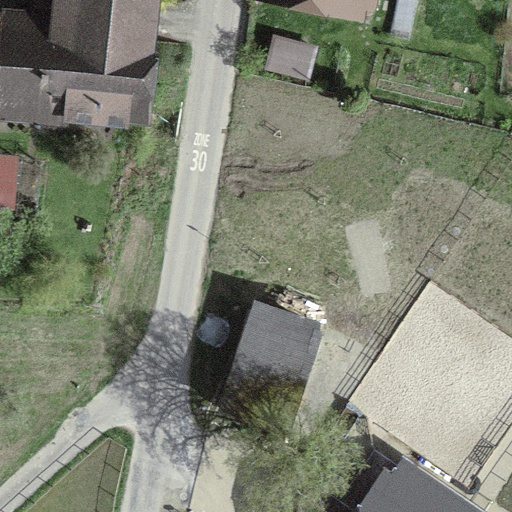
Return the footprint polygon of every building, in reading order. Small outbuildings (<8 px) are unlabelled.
[(151,1),(144,0),(71,0),(69,29),(50,28),(49,41),(0,35),(0,97),(139,112),(151,1)] [(374,0),(328,0),(372,10),(374,0)] [(0,201),(7,202),(11,161),(0,160),(0,201)] [(284,425),(314,327),(254,309),(225,407),(284,425)] [(467,511),(408,472),(380,511),(467,511)]
